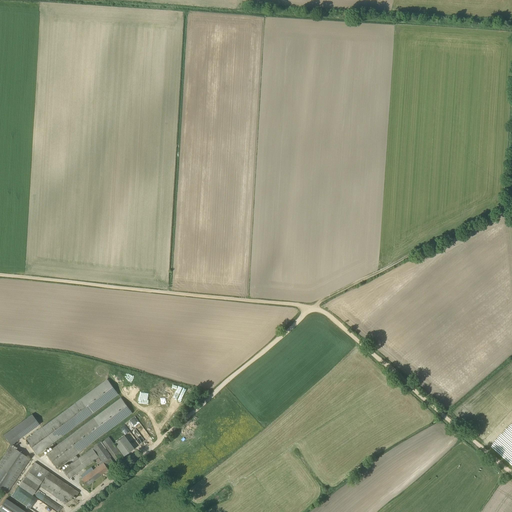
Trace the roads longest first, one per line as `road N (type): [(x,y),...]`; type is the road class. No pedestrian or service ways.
road 1 (track): [(310,308),(0,275)]
road 2 (unclassified): [(74,511),(310,308)]
road 3 (track): [(511,473),(331,316),(310,308)]
road 4 (track): [(310,308),(511,202)]
